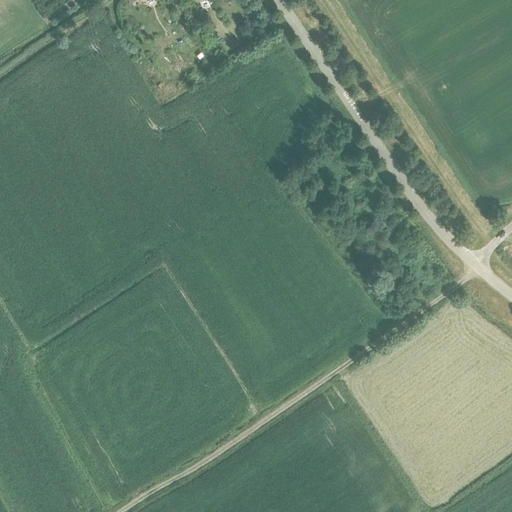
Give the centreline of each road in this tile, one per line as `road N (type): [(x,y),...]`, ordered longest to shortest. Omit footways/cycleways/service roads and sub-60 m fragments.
road 1 (track): [(128,511),(479,270)]
road 2 (tertiary): [(479,270),(427,219),(277,0)]
